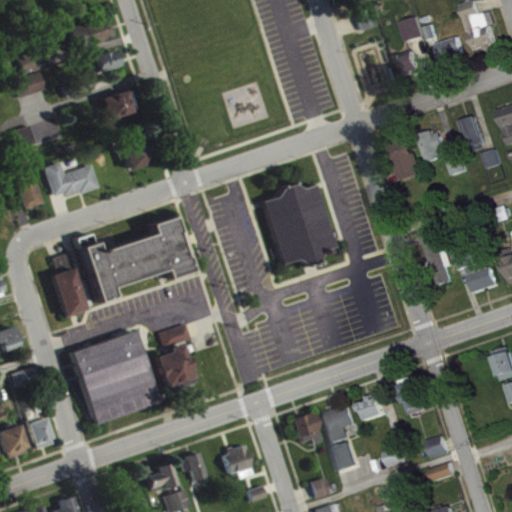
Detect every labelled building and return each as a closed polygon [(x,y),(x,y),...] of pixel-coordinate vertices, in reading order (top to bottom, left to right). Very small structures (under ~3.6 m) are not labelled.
[(469,0),(461,3),(476,48),(485,45),(486,48),(493,45),(492,42),(497,41),(492,24),(496,22),(492,9),(482,12),(479,3),(478,0),(469,0)] [(353,12),(369,7),(374,23),(358,28),(355,21),(353,12)] [(429,13),(422,16),(423,21),(431,19),(429,13)] [(400,20),(417,14),(423,34),(417,36),(407,40),(400,20)] [(109,23),(112,34),(71,47),(64,27),(77,23),(98,16),(99,18),(102,17),(105,24),(109,23)] [(378,34),(373,17),(357,22),(362,39),(378,34)] [(433,22),(424,25),(428,38),(432,37),(437,35),(433,22)] [(406,29),(410,49),(427,46),(424,26),(406,29)] [(74,55),(117,47),(113,28),(71,36),(74,55)] [(437,42),(460,35),(466,52),(443,60),(437,42)] [(441,52),(447,71),(471,63),(464,45),(441,52)] [(116,65),(111,48),(90,54),(93,63),(89,64),(92,71),(95,70),(95,72),(116,65)] [(413,48),(394,55),(399,73),(405,71),(407,77),(415,74),(413,70),(419,68),(413,48)] [(32,49),(14,54),(19,72),(37,67),(35,61),(32,49)] [(95,63),(99,80),(121,76),(118,59),(95,63)] [(425,79),(419,59),(399,65),(405,86),(425,79)] [(23,82),(40,77),(36,61),(19,66),(23,82)] [(37,70),(11,78),(17,95),(42,87),(37,70)] [(60,85),(75,80),(78,91),(64,95),(60,85)] [(20,106),(46,98),(41,81),(15,89),(20,106)] [(128,89),(121,91),(121,89),(96,97),(103,119),(128,111),(127,109),(134,107),(128,89)] [(497,108),(506,105),(504,101),(508,100),(509,104),(511,102),(511,140),(508,142),(505,131),(506,131),(504,126),(503,126),(497,108)] [(461,118),(475,113),(484,141),(483,142),(484,146),(477,149),(475,145),(470,147),(461,118)] [(26,123),(8,129),(14,147),(32,142),(26,123)] [(441,130),(434,132),(433,128),(419,133),(426,154),(427,154),(429,160),(438,157),(436,150),(440,149),(440,151),(447,149),(441,130)] [(126,169),(149,162),(148,160),(153,158),(145,132),(110,142),(112,150),(115,149),(117,157),(122,156),(126,169)] [(392,152),(390,144),(395,142),(393,137),(401,135),(401,137),(408,134),(413,151),(417,150),(422,166),(419,167),(421,173),(401,179),(399,172),(392,152)] [(482,151),(491,148),(496,146),(502,161),(488,166),(482,151)] [(447,158),(455,155),(462,153),(467,168),(452,173),(447,158)] [(506,172),(501,157),(488,161),(492,177),(506,172)] [(41,166),(57,161),(61,172),(88,163),(96,186),(77,192),(76,189),(62,194),(61,191),(55,193),(51,195),(41,166)] [(30,169),(40,202),(22,207),(12,175),(15,174),(12,165),(24,162),(27,169),(30,169)] [(472,179),(466,164),(452,169),(457,184),(472,179)] [(272,197),(259,201),(278,264),(292,260),(302,267),(313,263),(318,251),(331,246),(311,184),(298,189),(287,185),(276,188),(272,197)] [(511,216),(507,203),(503,204),(486,209),(490,223),(511,216)] [(76,249),(90,244),(93,253),(148,235),(145,226),(168,218),(173,233),(172,233),(179,257),(181,256),(186,271),(163,279),(160,270),(105,288),(109,298),(94,302),(85,276),(73,280),(71,274),(83,270),(76,249)] [(420,227),(422,234),(439,283),(452,279),(447,264),(453,262),(448,248),(444,249),(435,222),(420,227)] [(455,253),(469,248),(474,262),(473,263),(475,269),(491,263),(498,282),(475,291),(466,266),(463,267),(460,268),(455,253)] [(47,275),(55,272),(49,256),(63,251),(71,274),(73,280),(83,309),(61,316),(47,275)] [(0,325),(11,322),(18,342),(1,347),(0,344),(0,325)] [(189,336),(180,339),(184,351),(185,350),(190,364),(189,364),(191,372),(190,372),(192,379),(165,388),(160,372),(159,373),(155,361),(156,361),(153,352),(168,347),(167,343),(161,345),(156,331),(183,322),(186,331),(188,331),(189,336)] [(132,326),(67,348),(92,420),(156,397),(132,326)] [(0,361),(21,355),(15,335),(0,339),(0,361)] [(495,347),(510,342),(511,347),(511,346),(511,374),(505,377),(503,371),(501,372),(495,352),(497,351),(495,347)] [(9,371),(23,366),(28,379),(13,384),(9,371)] [(418,375),(403,380),(412,411),(428,406),(418,375)] [(32,392),(29,378),(13,381),(16,395),(32,392)] [(358,399),(369,395),(368,393),(375,391),(376,393),(381,391),(387,410),(370,416),(366,406),(361,408),(358,399)] [(321,410),(339,468),(349,465),(359,462),(347,424),(356,421),(349,401),(321,410)] [(361,412),(364,420),(369,418),(372,429),(390,423),(384,404),(361,412)] [(320,438),(312,441),(310,436),(299,440),(291,414),(304,410),(306,415),(314,412),(318,424),(316,425),(320,438)] [(24,419),(42,413),(49,433),(48,434),(50,440),(34,445),(32,439),(31,440),(24,419)] [(17,420),(0,425),(0,446),(1,450),(2,450),(4,455),(23,449),(21,443),(24,443),(17,420)] [(428,438),(445,432),(448,440),(451,449),(434,455),(428,438)] [(251,470),(242,441),(232,444),(231,442),(224,444),(226,450),(221,452),(227,470),(234,468),(236,475),(251,470)] [(431,449),(438,467),(455,460),(448,443),(431,449)] [(385,450),(399,445),(402,444),(407,458),(389,464),(385,450)] [(178,457),(184,455),(183,453),(196,448),(204,472),(191,477),(187,466),(181,468),(178,457)] [(335,457),(342,480),(362,473),(355,450),(335,457)] [(389,460),(393,475),(411,470),(406,455),(389,460)] [(166,457),(152,462),(154,468),(142,472),(148,488),(173,480),(166,457)] [(150,497),(161,493),(162,497),(176,492),(169,471),(155,476),(156,480),(145,484),(150,497)] [(460,484),(457,472),(433,477),(436,490),(460,484)] [(323,474),(310,478),(313,489),(314,494),(328,490),(323,474)] [(328,483),(336,480),(338,488),(330,490),(328,483)] [(260,482),(246,487),(250,498),(264,494),(262,488),(260,482)] [(182,485),(161,492),(166,509),(179,505),(188,502),(182,485)] [(339,492),(330,495),(327,486),(313,490),(318,507),(341,500),(339,492)] [(141,504),(139,487),(128,488),(130,506),(141,504)] [(70,492),(76,511),(73,511),(51,511),(50,507),(59,504),(57,497),(70,492)] [(253,510),(268,506),(264,494),(249,499),(253,510)] [(190,511),(186,497),(164,504),(166,511),(190,511)] [(41,511),(39,502),(15,509),(15,511),(41,511)]
